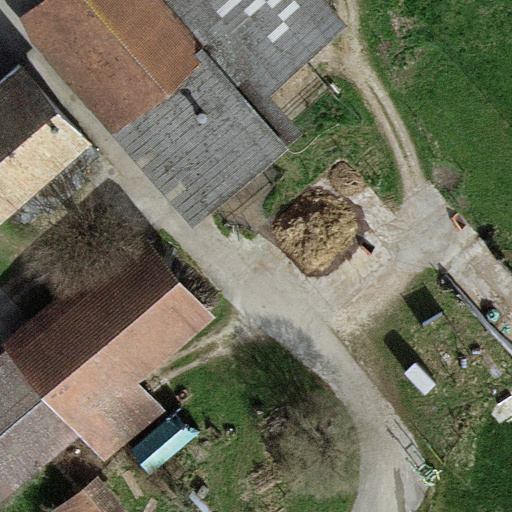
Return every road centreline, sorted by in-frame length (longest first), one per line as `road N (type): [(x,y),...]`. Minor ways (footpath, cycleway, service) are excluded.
road 1 (track): [(351,0),(364,66),(431,212),(306,317)]
road 2 (residential): [(373,511),(391,475),(374,406),(320,332),(231,241)]
